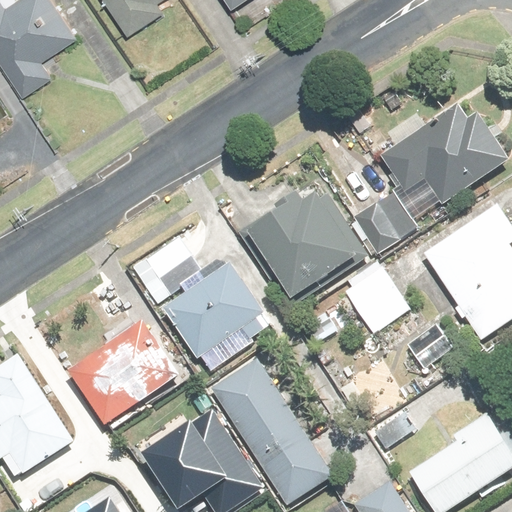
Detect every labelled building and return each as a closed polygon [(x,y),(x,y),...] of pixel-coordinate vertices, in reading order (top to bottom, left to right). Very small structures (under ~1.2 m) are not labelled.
[(29,0),(23,4),(20,0),(0,0),(0,56),(28,100),(56,81),(45,65),(84,40),(58,0),(29,0)] [(109,0),(132,37),(168,15),(162,5),(169,0),(109,0)] [(233,0),(239,9),(254,0),(233,0)] [(381,258),(419,233),(423,238),(454,218),(448,208),(511,166),(511,162),(474,104),(386,160),(406,190),(357,221),(381,258)] [(371,260),(331,195),(308,210),(305,205),(256,235),(298,305),(371,260)] [(511,247),(511,225),(503,211),(430,259),(486,344),(511,326),(511,247)] [(209,275),(198,258),(162,281),(173,299),(209,275)] [(414,312),(383,265),(347,290),(378,337),(414,312)] [(259,305),(235,269),(170,313),(203,363),(247,334),(255,345),(272,333),(255,308),(259,305)] [(342,335),(327,310),(303,325),(318,349),(342,335)] [(134,337),(126,324),(107,337),(115,349),(74,375),(110,430),(186,381),(150,326),(134,337)] [(458,354),(441,327),(410,347),(428,373),(458,354)] [(336,480),(261,364),(217,393),(292,508),(336,480)] [(417,436),(405,417),(379,434),(390,452),(417,436)] [(457,511),(511,477),(511,445),(494,417),(458,440),(462,447),(415,476),(438,511),(457,511)] [(187,450),(168,422),(137,443),(156,471),(187,450)] [(7,476),(29,511),(93,511),(115,499),(87,454),(69,465),(57,445),(7,476)] [(409,511),(394,488),(360,509),(362,511),(409,511)] [(145,511),(138,502),(123,511),(145,511)]
